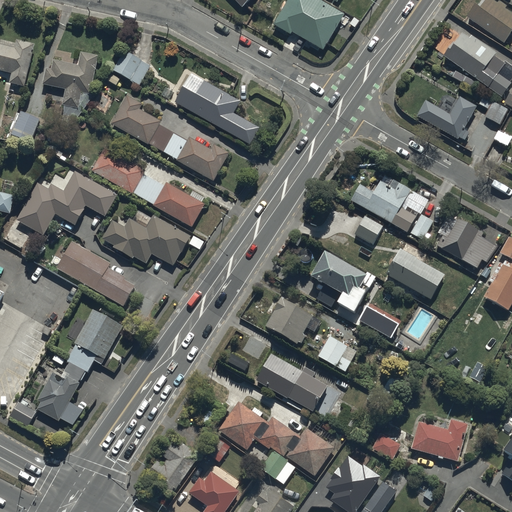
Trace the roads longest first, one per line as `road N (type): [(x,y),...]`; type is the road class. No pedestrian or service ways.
road 1 (secondary): [(345,109),(81,493)]
road 2 (residential): [(345,109),(181,15),(111,0)]
road 3 (residential): [(345,109),(511,203)]
road 4 (secondary): [(420,0),(345,109)]
